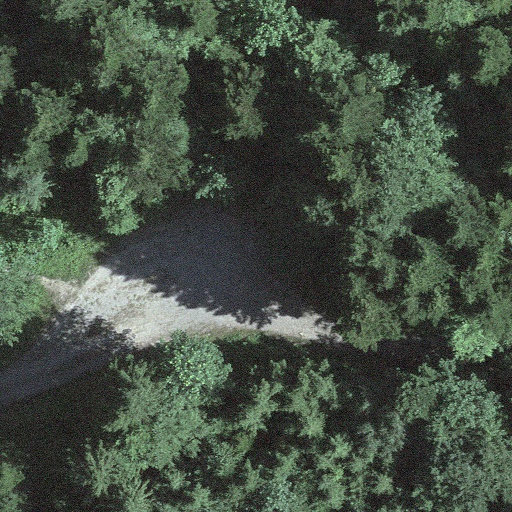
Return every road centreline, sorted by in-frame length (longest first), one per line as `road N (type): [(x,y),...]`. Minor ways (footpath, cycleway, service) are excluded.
road 1 (track): [(205,273),(390,338),(511,353)]
road 2 (track): [(0,396),(54,372),(110,323),(205,273)]
